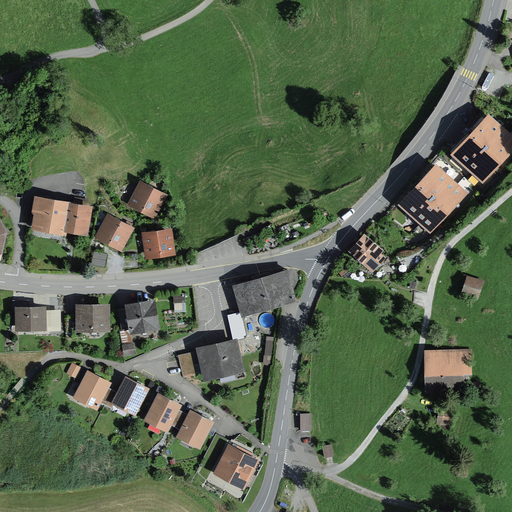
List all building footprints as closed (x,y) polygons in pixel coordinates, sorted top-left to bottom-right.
[(7,90),(9,102),(17,100),(14,88),(7,90)] [(482,178),(511,145),(511,140),(489,119),(457,154),(482,178)] [(430,228),(462,193),(436,169),(404,204),(430,228)] [(138,191),(132,202),(153,213),(163,195),(153,190),(152,185),(148,184),(145,185),(140,193),(138,191)] [(36,206),(33,209),(31,224),(64,230),(64,227),(84,230),(88,208),(37,200),(36,206)] [(105,224),(99,235),(120,246),(130,228),(120,223),(119,218),(115,217),(112,218),(108,226),(105,224)] [(148,233),(149,242),(146,243),(148,255),(172,251),(169,231),(158,233),(154,229),(150,230),(148,233)] [(381,258),(380,255),(377,252),(378,250),(365,238),(353,250),(359,255),(357,258),(373,272),(377,267),(375,265),(381,258)] [(90,262),(105,265),(108,254),(93,250),(90,262)] [(293,298),(287,269),(252,279),(253,283),(236,288),(243,313),(293,298)] [(469,279),(465,291),(476,295),(481,283),(469,279)] [(174,294),(175,301),(185,301),(184,293),(174,294)] [(118,309),(121,330),(133,328),(134,332),(155,329),(150,300),(129,303),(130,307),(118,309)] [(66,316),(66,333),(73,333),(73,335),(80,335),(80,327),(105,327),(105,307),(80,307),(80,321),(73,321),(73,316),(66,316)] [(12,315),(12,323),(18,323),(18,327),(43,327),(43,326),(50,326),(50,311),(43,311),(43,308),(18,308),(18,315),(12,315)] [(128,329),(120,331),(125,354),(135,352),(133,344),(131,345),(128,329)] [(274,354),(276,336),(267,335),(266,354),(274,354)] [(231,368),(240,366),(235,344),(221,347),(220,345),(199,350),(206,377),(220,373),(222,381),(230,379),(233,374),(231,368)] [(429,352),(430,387),(461,386),(461,351),(429,352)] [(75,376),(80,368),(72,364),(68,372),(75,376)] [(97,403),(108,383),(89,373),(77,395),(96,405),(96,404),(97,405),(98,403),(97,403)] [(134,410),(146,388),(127,378),(115,401),(134,410)] [(167,427),(178,405),(159,395),(147,418),(167,427)] [(453,412),(440,410),(436,427),(451,429),(453,412)] [(180,434),(199,444),(210,422),(191,412),(180,434)] [(301,414),(301,429),(310,429),(310,414),(301,414)] [(323,446),(325,457),(333,455),(331,444),(323,446)] [(229,476),(230,477),(242,454),(229,447),(217,470),(229,476)] [(255,461),(242,454),(230,477),(243,484),(244,483),(251,486),(256,476),(249,473),(255,461)]
